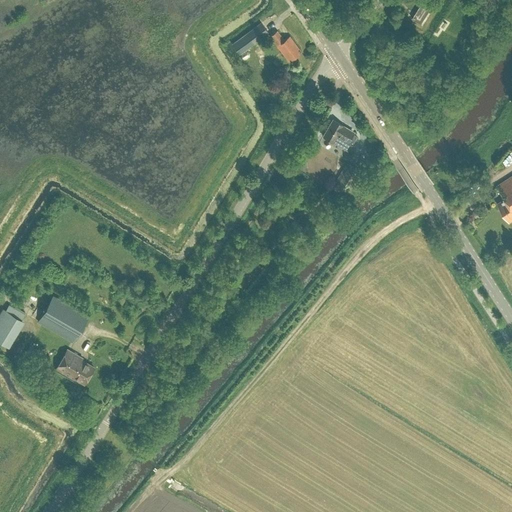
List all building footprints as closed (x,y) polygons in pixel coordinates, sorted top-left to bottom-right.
[(431,8),(423,3),(414,17),(422,22),(431,8)] [(261,22),(246,32),(253,43),(268,33),(261,22)] [(295,52),(298,50),(288,36),(282,40),(275,31),(269,35),(287,61),(297,54),(295,52)] [(233,42),(231,43),(232,45),(237,52),(239,54),(253,43),(246,32),(237,38),(233,42)] [(351,130),(332,119),(322,136),(347,150),(356,136),(352,133),(351,130)] [(362,172),(346,162),(333,183),(335,184),(332,188),(345,196),(347,192),(350,193),(362,172)] [(511,220),(511,176),(497,186),(506,198),(498,204),(510,222),(511,220)] [(194,267),(187,274),(191,277),(197,270),(194,267)] [(72,342),(88,315),(53,295),(38,322),(72,342)] [(25,314),(9,306),(0,317),(0,345),(7,351),(24,324),(20,321),(25,314)] [(159,324),(154,328),(160,335),(165,330),(159,324)] [(43,368),(50,357),(30,346),(23,357),(43,368)] [(85,383),(94,367),(82,360),(83,358),(69,349),(57,370),(74,380),(76,378),(85,383)] [(131,449),(135,443),(128,439),(124,445),(131,449)]
